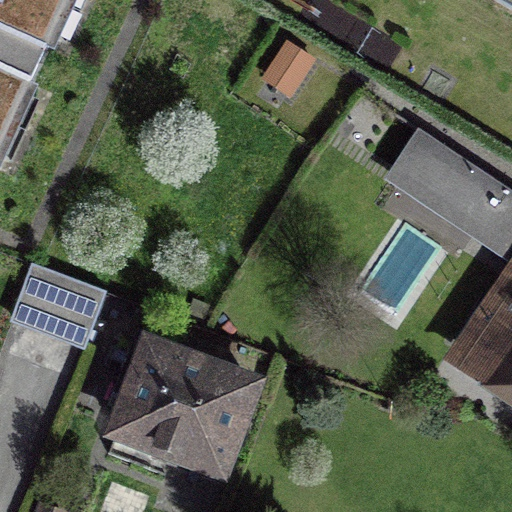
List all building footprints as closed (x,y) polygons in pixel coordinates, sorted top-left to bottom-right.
[(0,0),(0,119),(11,124),(65,5),(52,0),(0,0)] [(0,147),(11,124),(0,119),(0,147)] [(511,232),(511,191),(431,137),(407,174),(506,241),(511,232)] [(107,292),(32,264),(12,317),(86,345),(107,292)] [(511,282),(466,352),(511,383),(511,282)] [(253,386),(132,339),(118,375),(136,382),(108,454),(148,469),(152,458),(177,468),(181,456),(221,472),(253,386)]
